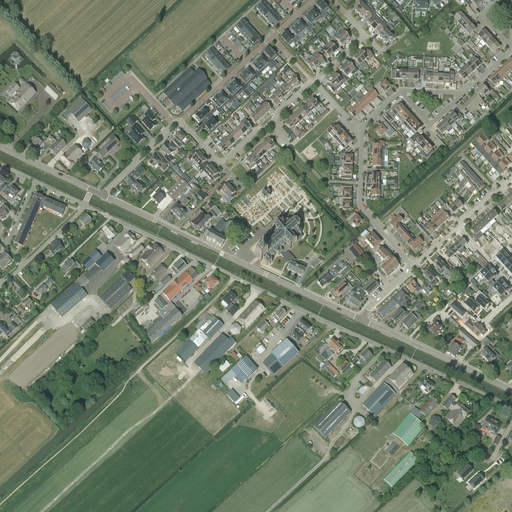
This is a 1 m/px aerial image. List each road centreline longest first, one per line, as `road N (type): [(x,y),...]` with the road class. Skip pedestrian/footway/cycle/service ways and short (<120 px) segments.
road 1 (residential): [(511,409),(84,205)]
road 2 (tertiary): [(361,320),(102,195)]
road 3 (track): [(41,511),(197,372),(188,364)]
road 4 (tertiary): [(511,391),(361,320)]
road 5 (residential): [(412,266),(359,207),(361,134)]
road 6 (track): [(353,405),(324,459),(266,511)]
road 7 (residential): [(412,266),(511,179)]
road 8 (track): [(234,277),(141,368)]
road 9 (residential): [(180,122),(272,37)]
